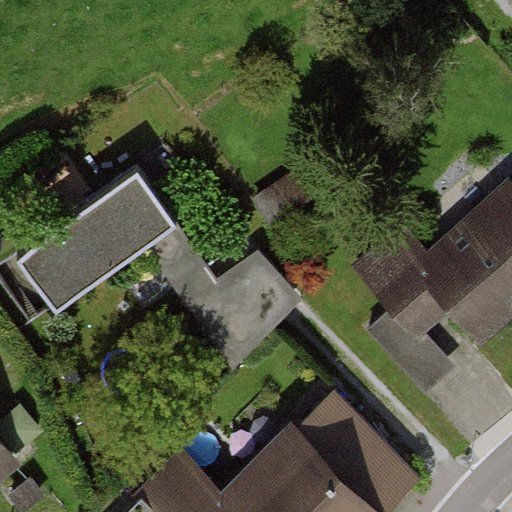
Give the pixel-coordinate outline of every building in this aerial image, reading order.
[(21,246),(59,303),(146,242),(235,363),(306,296),(260,245),(220,273),(139,163),(21,246)] [(460,317),(491,351),(511,332),(511,189),(433,259),(410,233),(361,276),(425,348),(460,317)] [(146,494),(163,511),(379,511),(414,477),(331,393),(225,498),(184,456),(146,494)] [(0,434),(0,465),(16,452),(0,434)] [(163,511),(146,494),(127,511),(163,511)]
